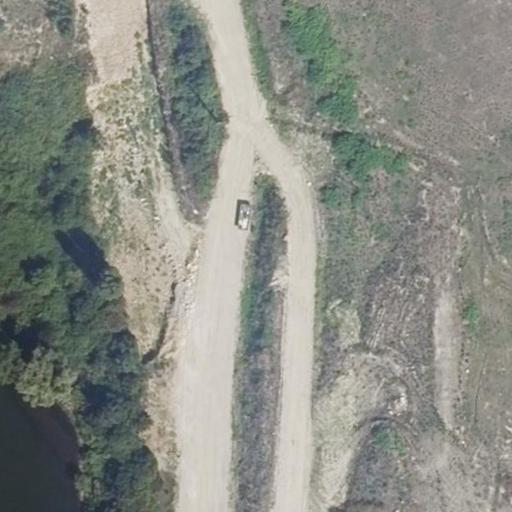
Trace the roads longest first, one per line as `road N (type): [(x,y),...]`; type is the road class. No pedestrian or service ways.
road 1 (track): [(236,386),(240,63),(231,0)]
road 2 (track): [(511,385),(422,511)]
road 3 (unclassified): [(234,511),(236,386)]
